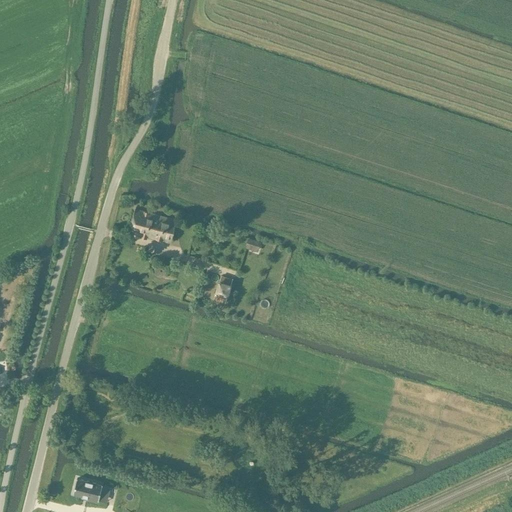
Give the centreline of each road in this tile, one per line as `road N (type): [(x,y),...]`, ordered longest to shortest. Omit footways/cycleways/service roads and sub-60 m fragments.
road 1 (unclassified): [(26,511),(98,221),(152,108),(172,0)]
road 2 (unclassified): [(0,505),(69,225),(108,0)]
